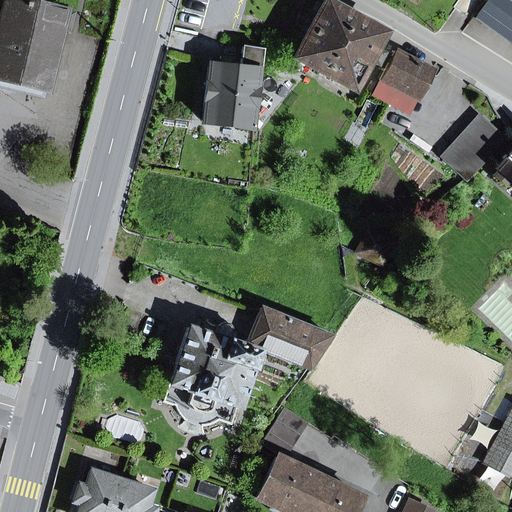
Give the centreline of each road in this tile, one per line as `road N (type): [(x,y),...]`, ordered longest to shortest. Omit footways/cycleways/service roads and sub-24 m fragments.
road 1 (primary): [(149,0),(41,419)]
road 2 (tertiary): [(511,90),(358,0)]
